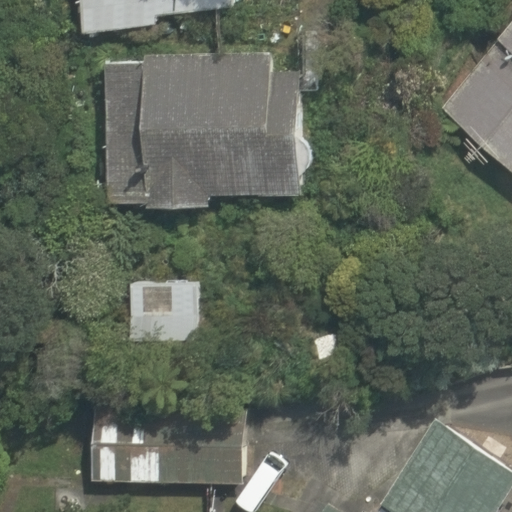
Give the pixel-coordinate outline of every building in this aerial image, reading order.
[(213,0),(77,0),(83,41),(216,22),(213,0)] [(511,34),(444,108),(511,171),(511,34)] [(115,72),(119,223),(242,220),(241,203),(324,201),(320,66),(115,72)] [(219,280),(151,283),(155,357),(222,354),(219,280)] [(259,408),(98,396),(91,480),(253,492),(259,408)] [(376,511),(355,499),(347,511),(511,511),(511,461),(456,426),(403,511),(376,511)]
